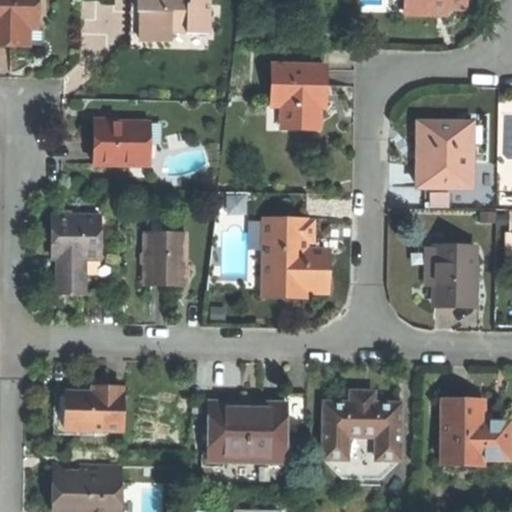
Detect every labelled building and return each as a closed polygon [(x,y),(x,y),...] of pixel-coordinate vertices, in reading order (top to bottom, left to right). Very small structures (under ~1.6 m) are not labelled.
[(39,0),(0,0),(0,46),(3,46),(19,46),(19,28),(31,28),(39,28),(39,0)] [(51,0),(39,0),(39,28),(52,28),(51,0)] [(141,0),(141,14),(145,14),(145,44),(161,44),(174,44),(175,33),(190,33),(189,36),(211,36),(211,0),(141,0)] [(405,0),(406,9),(451,10),(468,10),(467,0),(405,0)] [(93,1),(93,31),(114,31),(114,1),(93,1)] [(31,47),(31,28),(19,28),(19,46),(31,47)] [(39,47),(39,28),(31,28),(31,47),(39,47)] [(325,67),(273,66),(272,105),(282,105),(281,130),(319,130),(319,107),(319,89),(325,89),(325,67)] [(98,143),(97,166),(130,166),(146,167),(146,127),(110,126),(110,120),(98,120),(98,143)] [(472,124),(417,123),(416,153),(416,186),(471,187),(472,124)] [(165,127),(154,127),(153,167),(146,167),(130,166),(130,178),(164,178),(165,127)] [(154,127),(146,127),(146,167),(153,167),(154,127)] [(307,194),(252,193),(251,224),(263,224),(306,225),(307,194)] [(102,216),(57,215),(56,238),(56,259),(60,259),(60,294),(85,295),(86,259),(102,259),(102,216)] [(313,225),(306,225),(263,224),(262,287),(304,288),(304,296),(325,296),(326,275),(326,254),(312,254),(313,225)] [(139,286),(147,286),(148,269),(144,269),(144,255),(147,255),(147,236),(166,236),(166,228),(140,227),(139,286)] [(166,236),(147,236),(147,255),(144,255),(144,269),(148,269),(147,286),(168,286),(187,286),(187,236),(166,236)] [(473,248),(425,247),(425,285),(433,285),(432,301),(451,302),(472,302),(473,248)] [(304,302),(304,296),(304,288),(262,287),(262,301),(304,302)] [(67,392),(67,430),(122,431),(123,388),(96,387),(95,393),(67,392)] [(55,430),(67,430),(67,392),(56,392),(55,410),(55,430)] [(350,404),(322,403),(321,460),(398,461),(399,404),(373,404),(373,394),(360,394),(350,394),(350,404)] [(248,404),(209,403),(208,442),(214,442),(214,455),(221,463),(269,463),(269,458),(274,450),(287,451),(288,404),(248,404)] [(465,403),(442,403),(442,466),(483,466),(483,460),(508,460),(508,423),(492,423),(493,415),(483,415),(483,403),(465,403)] [(208,462),(221,463),(214,455),(214,442),(208,442),(208,462)] [(287,464),(287,451),(274,450),(269,458),(269,463),(287,464)] [(376,479),(398,461),(321,460),(340,479),(376,479)] [(119,468),(82,468),(82,475),(73,476),(70,478),(64,472),(55,472),(54,494),(54,511),(106,511),(107,507),(119,507),(119,468)] [(143,482),(144,511),(159,511),(159,481),(143,482)]
